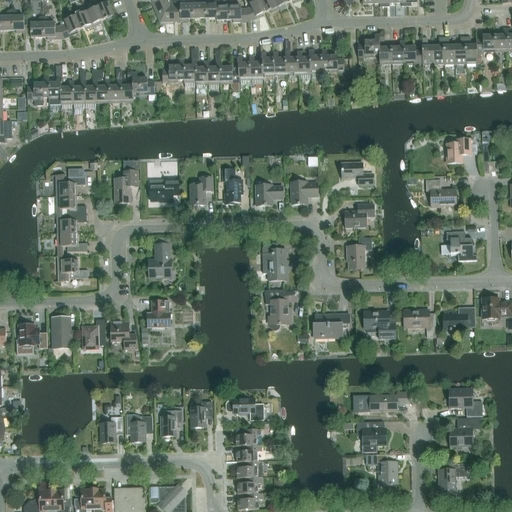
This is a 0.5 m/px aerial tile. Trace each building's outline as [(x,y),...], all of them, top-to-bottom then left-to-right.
[(160,23),(174,0),(160,0),(152,4),(160,23)] [(181,1),(178,0),(174,0),(160,23),(181,23),(180,6),(181,6),(181,1)] [(188,0),(182,6),(181,6),(180,6),(181,23),(189,23),(189,20),(193,20),(192,0),(188,0)] [(202,5),(195,0),(192,0),(193,20),(205,20),(204,5),(202,5)] [(216,0),(204,0),(204,5),(205,20),(216,19),(217,19),(216,7),(217,7),(216,1),(216,0)] [(233,24),(247,23),(249,23),(246,10),(241,10),(241,7),(238,7),(231,0),(228,1),(229,21),(233,21),(233,24)] [(249,23),(255,21),(264,17),(263,15),(267,13),(260,0),(253,0),(251,4),(250,5),(251,8),(246,10),(249,23)] [(260,0),(267,13),(270,12),(271,14),(279,11),(274,0),(260,0)] [(274,0),(279,11),(286,8),(285,5),(289,4),(287,0),(274,0)] [(373,0),(374,5),(380,5),(380,8),(385,8),(384,0),(373,0)] [(395,4),(395,0),(384,0),(385,8),(390,8),(390,4),(395,4)] [(93,10),(87,12),(93,28),(101,25),(100,23),(103,21),(95,2),(96,2),(95,1),(90,3),(93,10)] [(109,3),(107,4),(98,1),(96,2),(95,2),(103,21),(107,20),(108,22),(116,19),(109,3)] [(229,21),(228,1),(216,1),(217,7),(216,7),(217,19),(216,19),(216,22),(229,21)] [(72,10),(73,11),(81,30),(85,29),(86,31),(93,28),(87,12),(80,15),(77,8),(72,10)] [(0,17),(0,31),(0,32),(12,32),(12,11),(9,11),(2,18),(0,17)] [(16,32),(16,34),(31,34),(31,25),(31,24),(31,21),(24,21),(24,17),(22,17),(14,11),(12,11),(12,32),(16,32)] [(61,27),(63,40),(78,34),(78,32),(81,30),(73,11),(70,12),(66,21),(64,22),(66,25),(61,27)] [(33,24),(31,24),(31,25),(31,34),(31,39),(43,39),(43,18),(40,18),(33,24)] [(47,41),(61,40),(63,40),(61,27),(55,27),(55,24),(53,24),(45,18),(43,18),(43,39),(47,39),(47,41)] [(503,36),(495,36),(495,53),(508,53),(508,36),(508,30),(503,30),(503,36)] [(365,46),(358,46),(358,59),(374,59),(373,56),(379,56),(379,49),(380,49),(380,42),(379,42),(379,36),(375,36),(375,42),(364,42),(365,46)] [(483,40),(476,41),(476,46),(477,54),(495,53),(495,36),(483,37),(483,40)] [(460,47),(455,47),(455,66),(466,65),(465,38),(460,38),(460,47)] [(470,38),(465,38),(466,65),(477,65),(477,54),(476,46),(471,46),(470,38)] [(422,48),(422,51),(423,64),(422,64),(422,66),(434,66),(433,47),(427,48),(427,39),(422,39),(422,48)] [(439,47),(433,47),(434,66),(444,66),(444,39),(438,39),(439,47)] [(449,39),(444,39),(444,66),(455,66),(455,47),(449,47),(449,39)] [(392,65),(404,65),(403,48),(405,48),(404,42),(399,42),(400,48),(391,49),(392,65)] [(422,51),(416,52),(416,48),(405,48),(403,48),(404,65),(422,64),(423,64),(422,51)] [(379,66),(392,65),(391,49),(380,49),(379,49),(379,56),(379,66)] [(344,60),(337,61),(337,57),(327,57),(327,51),(322,51),(322,57),(323,72),(329,71),(329,74),(344,73),(344,60)] [(314,52),(309,52),(309,58),(310,58),(310,59),(310,74),(311,74),(313,74),(313,78),(322,78),(322,74),(323,74),(323,72),(322,57),(314,58),(314,52)] [(285,54),(285,60),(286,60),(287,76),(299,76),(298,59),(297,59),(290,59),(290,53),(288,53),(285,54)] [(297,59),(298,59),(299,76),(300,76),(300,80),(310,80),(310,76),(311,76),(311,74),(310,74),(310,59),(302,59),(302,53),(297,53),(297,59)] [(266,54),(261,54),(261,61),(262,60),(262,64),(263,64),(263,77),(265,77),(265,81),(274,81),(274,77),(275,77),(274,60),(273,60),(266,60),(266,54)] [(273,60),(274,60),(275,77),(276,77),(276,81),(286,80),(286,76),(287,76),(286,60),(285,60),(278,60),(278,54),(273,54),(273,60)] [(237,59),(237,64),(237,65),(237,72),(238,72),(239,72),(239,81),(241,81),(241,85),(250,85),(250,81),(251,81),(250,64),(249,64),(242,64),(242,58),(237,59)] [(249,64),(250,64),(251,81),(253,81),(253,85),(255,85),(262,85),(262,81),(263,81),(263,77),(263,64),(262,64),(254,64),(254,58),(249,58),(249,64)] [(169,71),(162,71),(162,84),(178,84),(178,82),(184,81),(184,67),(184,61),(179,61),(179,67),(169,67),(169,71)] [(184,81),(184,84),(185,84),(185,88),(194,88),(194,84),(196,84),(197,84),(196,69),(195,69),(195,67),(197,67),(197,61),(192,61),(192,67),(184,67),(184,81)] [(204,69),(196,69),(197,84),(196,84),(196,86),(197,86),(197,90),(198,90),(206,90),(206,86),(208,86),(208,69),(209,69),(209,63),(204,63),(204,69)] [(209,69),(208,69),(208,86),(209,86),(209,90),(218,89),(218,85),(220,85),(220,69),(221,69),(221,63),(216,63),(216,69),(209,69)] [(220,85),(231,85),(231,89),(234,93),(240,93),(239,81),(239,72),(238,72),(237,72),(237,65),(237,64),(232,64),(232,68),(221,69),(220,69),(220,85)] [(154,96),(154,83),(147,83),(147,79),(137,80),(137,74),(132,74),(132,80),(132,87),(133,87),(133,94),(139,94),(139,96),(154,96)] [(27,89),(27,102),(34,102),(34,107),(44,107),(43,99),(49,99),(49,84),(49,78),(44,79),(44,85),(34,85),(34,88),(27,89)] [(49,99),(49,101),(49,106),(61,106),(61,101),(60,89),(61,89),(61,84),(62,84),(62,78),(57,78),(57,84),(49,84),(49,99)] [(97,105),(109,104),(109,88),(110,87),(110,81),(105,82),(105,88),(98,88),(97,88),(97,105)] [(109,104),(121,104),(121,87),(122,87),(122,81),(117,81),(117,87),(110,87),(109,88),(109,104)] [(74,82),(69,83),(69,89),(61,89),(60,89),(61,101),(61,106),(62,106),(62,110),(71,110),(71,105),(73,105),(73,89),(74,88),(74,82)] [(74,88),(73,89),(73,105),(74,105),(74,110),(83,109),(83,105),(85,105),(85,88),(86,88),(86,82),(81,82),(81,88),(74,88)] [(95,105),(97,105),(97,88),(98,88),(98,82),(93,82),(93,88),(86,88),(85,88),(85,105),(86,105),(86,109),(95,109),(95,105)] [(132,87),(122,87),(121,87),(121,104),(133,104),(133,94),(133,87),(132,87)] [(11,123),(3,123),(0,122),(0,144),(6,144),(6,140),(12,140),(11,129),(11,123)] [(462,157),(471,156),(470,140),(456,141),(456,145),(446,145),(447,165),(462,165),(462,157)] [(359,187),(373,187),(373,175),(363,175),(363,164),(341,164),(342,180),(359,180),(359,187)] [(84,178),(84,171),(68,171),(69,179),(66,179),(66,176),(56,176),(56,177),(56,197),(56,198),(76,197),(76,187),(86,186),(85,178),(84,178)] [(240,196),(243,196),(242,182),(235,182),(235,171),(222,171),(223,183),(227,183),(227,195),(225,195),(225,206),(234,206),(234,204),(241,204),(240,196)] [(130,188),(138,188),(138,173),(124,173),(124,180),(115,180),(115,205),(131,205),(130,188)] [(205,193),(213,193),(212,179),(200,179),(200,186),(190,186),(190,207),(206,207),(205,193)] [(159,204),(173,203),(172,197),(180,196),(179,181),(168,182),(150,182),(151,203),(159,202),(159,204)] [(455,191),(441,192),(441,181),(426,182),(426,193),(430,192),(431,209),(440,209),(440,208),(456,207),(455,191)] [(299,205),(308,205),(308,199),(318,198),(318,184),(307,185),(307,183),(291,184),(291,206),(299,206),(299,205)] [(272,201),(283,200),(283,188),(272,188),(272,186),(256,187),(256,206),(259,206),(259,207),(273,207),(272,201)] [(76,197),(56,198),(57,211),(66,211),(66,216),(86,216),(86,207),(77,208),(76,197)] [(366,219),(374,218),(374,205),(358,206),(358,213),(345,213),(346,229),(366,228),(366,219)] [(86,216),(66,216),(66,222),(57,222),(57,235),(52,235),(77,234),(77,224),(87,224),(86,216)] [(465,240),(465,233),(446,234),(446,241),(450,241),(450,246),(441,247),(441,256),(450,256),(458,255),(458,263),(477,262),(476,254),(473,254),(472,240),(465,240)] [(87,253),(87,251),(87,245),(78,245),(77,234),(52,235),(52,236),(57,235),(58,248),(67,248),(67,253),(87,253)] [(358,240),(359,245),(359,248),(346,248),(347,257),(348,257),(349,271),(365,270),(364,252),(372,252),(371,239),(358,240)] [(286,262),(286,251),(285,251),(278,251),(278,245),(272,244),(272,245),(268,245),(267,245),(266,245),(265,246),(264,246),(264,247),(263,248),(263,249),(262,249),(262,250),(263,275),(268,275),(268,282),(286,282),(286,269),(288,269),(288,262),(286,262)] [(149,262),(149,279),(171,279),(171,261),(170,261),(169,246),(155,246),(156,261),(149,262)] [(69,280),(88,280),(88,272),(78,272),(78,261),(58,262),(59,282),(54,283),(69,283),(69,280)] [(269,316),(266,316),(266,326),(270,326),(270,328),(270,329),(271,330),(272,331),(273,332),(275,332),(276,331),(277,331),(278,330),(279,328),(279,327),(279,326),(291,326),(291,315),(288,316),(288,302),(285,302),(285,291),(268,291),(267,291),(266,292),(265,293),(264,295),(266,306),(269,306),(269,316)] [(511,302),(500,303),(499,300),(481,300),(482,320),(500,320),(500,318),(511,317),(511,302)] [(154,315),(147,315),(148,329),(171,328),(171,314),(169,314),(169,302),(151,303),(151,311),(154,311),(154,315)] [(475,309),(470,309),(458,309),(458,313),(443,313),(444,332),(452,332),(452,331),(468,331),(467,329),(475,329),(475,309)] [(435,315),(429,315),(426,315),(426,311),(406,312),(406,329),(426,328),(427,339),(436,339),(435,315)] [(395,316),(389,316),(387,316),(387,313),(366,313),(367,335),(378,335),(379,341),(396,341),(395,316)] [(348,316),(338,316),(334,316),(334,317),(316,318),(317,327),(314,327),(315,339),(342,339),(341,329),(349,329),(348,316)] [(70,319),(53,320),(54,349),(54,350),(70,349),(70,319)] [(105,321),(98,321),(96,321),(96,328),(83,328),(83,351),(91,351),(91,348),(98,348),(98,347),(106,347),(105,321)] [(124,351),(136,351),(136,336),(129,336),(129,323),(111,323),(111,343),(124,343),(124,351)] [(34,356),(34,346),(34,344),(39,344),(39,350),(48,350),(47,334),(39,334),(39,330),(34,330),(34,326),(19,327),(20,346),(17,346),(17,356),(34,356)] [(466,408),(466,418),(482,417),(482,402),(471,403),(471,391),(450,391),(451,408),(466,408)] [(397,405),(410,405),(410,393),(397,394),(397,396),(370,397),(370,413),(398,412),(397,405)] [(233,400),(233,402),(229,402),(227,404),(226,405),(226,410),(227,413),(229,414),(233,414),(233,415),(250,415),(250,422),(264,422),(263,406),(255,406),(255,400),(233,400)] [(205,417),(212,417),(212,403),(201,403),(201,409),(190,409),(191,429),(206,429),(205,417)] [(176,425),(183,425),(182,412),(171,412),(171,418),(161,418),(161,438),(176,438),(176,425)] [(152,418),(142,418),(135,416),(127,416),(127,436),(131,436),(131,444),(133,444),(134,445),(136,446),(137,447),(138,447),(141,447),(142,446),(144,445),(145,444),(146,444),(146,431),(153,431),(152,418)] [(116,432),(123,432),(122,419),(111,419),(111,425),(100,425),(101,445),(116,444),(116,432)] [(450,431),(450,432),(450,447),(472,447),(472,431),(471,427),(475,426),(475,419),(457,420),(457,431),(450,431)] [(364,437),(365,447),(362,447),(362,454),(377,454),(377,447),(385,446),(384,430),(372,430),(372,423),(357,424),(357,437),(364,437)] [(246,436),(236,437),(236,447),(246,447),(257,447),(256,436),(261,436),(261,431),(246,431),(246,436)] [(246,452),(236,453),(237,463),(247,463),(257,463),(257,452),(261,452),(261,447),(257,447),(246,447),(246,452)] [(387,464),(387,462),(387,456),(366,457),(366,466),(373,466),(373,467),(378,467),(378,472),(379,472),(380,487),(397,486),(396,471),(397,471),(397,464),(387,464)] [(262,479),(262,468),(262,463),(257,463),(247,463),(247,468),(237,469),(237,479),(247,479),(262,479)] [(438,473),(439,493),(456,493),(455,478),(467,478),(466,465),(449,465),(449,473),(438,473)] [(247,484),(237,485),(237,495),(248,495),(258,495),(258,484),(262,484),(262,479),(247,479),(247,484)] [(186,511),(186,494),(184,494),(183,493),(183,492),(182,491),(182,490),(181,490),(180,490),(179,490),(179,488),(158,488),(159,503),(161,503),(163,502),(163,511),(172,511),(171,511),(186,511)] [(144,511),(144,499),(142,499),(142,489),(128,489),(128,493),(114,494),(114,502),(114,511),(144,511)] [(81,500),(80,500),(74,500),(75,509),(76,509),(75,511),(86,511),(87,511),(94,511),(93,490),(87,490),(87,491),(81,491),(81,500)] [(111,511),(112,502),(106,502),(105,490),(99,491),(99,490),(93,490),(94,511),(111,511)] [(24,508),(24,511),(23,511),(48,511),(52,511),(51,491),(45,492),(39,492),(40,501),(30,502),(24,508)] [(71,500),(65,501),(64,501),(63,492),(57,492),(57,491),(51,491),(52,511),(59,511),(70,511),(70,509),(71,509),(71,500)] [(248,500),(238,501),(238,511),(258,511),(258,500),(263,500),(263,495),(258,495),(248,495),(248,500)]
